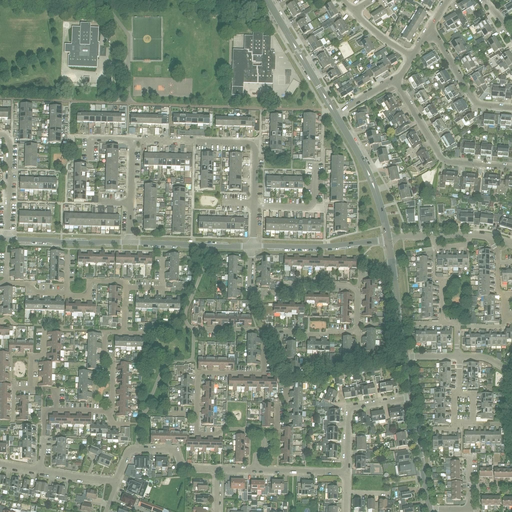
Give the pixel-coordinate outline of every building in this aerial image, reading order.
[(291,0),(288,2),(289,5),(287,6),(290,12),(299,7),(297,8),(295,5),(299,3),(297,0),(296,0),(295,0),(291,0)] [(392,7),(390,3),(393,1),(392,0),(384,0),(387,5),(388,7),(386,9),(390,14),(391,16),(393,14),(390,8),(392,7)] [(433,3),(427,0),(425,0),(423,5),(430,9),(433,3)] [(469,0),(467,0),(463,2),(470,13),(473,12),(470,8),(473,7),(474,7),(477,4),(473,1),(471,2),(469,0)] [(328,13),(335,9),(331,3),(329,4),(327,2),(322,5),(323,8),(324,7),(328,13)] [(462,13),(460,15),(465,24),(468,22),(462,13),(466,11),(468,15),(470,13),(463,2),(458,6),(462,13)] [(296,17),(298,19),(305,15),(303,12),(302,12),(299,7),(290,12),(294,18),(296,17)] [(386,9),(384,10),(382,8),(380,10),(379,8),(376,10),(375,10),(381,18),(386,15),(388,17),(391,16),(390,14),(386,9)] [(326,14),(329,20),(327,21),(329,23),(330,23),(337,19),(336,16),(338,15),(335,9),(328,13),(326,14)] [(372,13),(373,14),(371,15),(375,22),(381,18),(375,10),(376,11),(372,13)] [(416,16),(423,20),(426,14),(419,10),(416,16)] [(452,15),(450,17),(457,28),(458,27),(456,23),(460,21),(461,23),(463,26),(465,24),(460,15),(457,16),(454,12),(451,14),(452,15)] [(297,23),(300,29),(307,25),(305,22),(306,21),(305,19),(306,18),(305,15),(298,19),(299,22),(297,23)] [(419,26),(423,20),(416,16),(412,21),(419,26)] [(450,17),(444,20),(446,23),(443,25),(447,31),(451,29),(452,30),(453,30),(454,30),(457,28),(450,17)] [(344,22),(343,22),(341,20),(339,21),(337,19),(330,23),(332,26),(332,25),(335,31),(338,30),(346,25),(344,22)] [(478,26),(480,29),(476,31),(477,34),(482,31),(489,27),(486,21),(483,23),(481,20),(475,24),(473,26),(474,28),(478,26)] [(409,27),(416,31),(419,26),(412,21),(409,27)] [(81,24),(81,27),(72,27),(71,45),(65,45),(64,53),(70,53),(70,55),(68,55),(68,67),(97,68),(98,57),(99,57),(99,45),(98,45),(98,43),(99,28),(90,28),(90,24),(81,24)] [(307,25),(300,29),(304,35),(306,33),(308,36),(313,33),(311,30),(310,31),(307,25)] [(348,32),(347,29),(348,28),(346,25),(347,25),(346,25),(338,30),(339,32),(337,33),(339,37),(338,38),(339,40),(347,36),(346,33),(348,32)] [(413,37),(416,31),(409,27),(405,32),(413,37)] [(485,41),(491,37),(490,34),(493,32),(489,27),(482,31),(485,37),(483,38),(485,41)] [(309,47),(317,42),(314,36),(320,33),(318,30),(313,33),(308,36),(309,39),(307,40),(310,46),(309,47)] [(413,37),(405,32),(402,38),(400,37),(399,39),(404,43),(406,40),(409,42),(413,37)] [(253,36),(244,36),(244,50),(233,50),(233,60),(231,96),(243,96),(243,83),(273,84),(273,75),(272,75),(272,73),(272,71),(275,71),(276,56),(275,56),(273,56),(273,51),(271,51),(271,37),(268,37),(263,37),(263,33),(253,33),(253,35),(253,36)] [(462,38),(460,36),(453,40),(455,42),(452,44),(452,45),(453,47),(454,47),(455,50),(463,45),(459,40),(462,38)] [(491,37),(485,41),(486,43),(488,42),(491,48),(499,43),(496,38),(493,39),(491,37)] [(357,42),(359,45),(361,46),(362,45),(364,49),(371,45),(368,39),(365,40),(364,38),(357,42)] [(316,50),(318,53),(325,49),(323,47),(324,47),(320,40),(317,42),(309,47),(311,50),(313,50),(314,52),(316,50)] [(346,42),(339,45),(342,52),(349,50),(346,42)] [(491,48),(494,52),(492,53),(493,54),(488,57),(490,60),(494,57),(498,55),(501,53),(499,51),(502,49),(499,43),(491,48)] [(365,59),(368,57),(368,58),(374,55),(372,52),(375,51),(373,48),(375,47),(373,44),(371,45),(364,49),(368,54),(363,57),(365,59)] [(463,45),(455,50),(458,55),(461,54),(463,56),(470,52),(472,51),(471,49),(469,51),(468,50),(466,51),(464,48),(468,46),(466,44),(463,45)] [(325,49),(318,53),(320,56),(317,57),(319,60),(318,60),(320,64),(330,57),(325,49)] [(472,51),(470,52),(463,56),(465,59),(462,61),(465,66),(473,62),(476,60),(475,58),(473,59),(471,55),(471,54),(473,52),(472,51)] [(501,53),(498,55),(500,57),(502,56),(503,59),(498,62),(499,63),(497,65),(498,66),(500,65),(501,64),(511,57),(511,55),(509,52),(506,53),(505,51),(501,53)] [(428,55),(433,64),(438,61),(437,61),(440,59),(438,56),(436,58),(432,53),(428,55)] [(336,63),(341,60),(337,54),(333,57),(336,63)] [(391,66),(391,65),(397,62),(393,55),(390,57),(389,56),(386,57),(385,56),(383,58),(384,59),(387,65),(389,63),(391,66)] [(426,63),(424,65),(425,68),(428,66),(428,67),(433,64),(428,55),(423,58),(426,63)] [(328,70),(334,67),(336,66),(334,63),(330,57),(320,64),(322,67),(323,67),(324,69),(327,68),(328,70)] [(511,57),(501,64),(503,66),(507,64),(510,70),(511,68),(511,57)] [(378,62),(380,66),(377,68),(382,76),(385,74),(385,72),(387,71),(384,66),(387,65),(384,59),(378,62)] [(476,67),(473,62),(465,66),(468,72),(471,70),(473,73),(480,69),(478,66),(476,67)] [(331,80),(337,76),(338,77),(342,75),(338,68),(335,70),(334,67),(328,70),(330,73),(327,74),(331,80)] [(382,76),(377,68),(371,71),(370,68),(367,70),(371,77),(374,76),(375,78),(381,75),(382,76)] [(444,68),(437,72),(439,75),(437,76),(439,81),(448,76),(445,71),(446,70),(444,68)] [(474,75),(471,77),(472,78),(475,83),(484,77),(483,74),(482,74),(483,71),(481,68),(480,69),(473,73),(474,75)] [(363,77),(360,78),(364,85),(370,81),(369,79),(371,77),(367,70),(364,72),(365,73),(361,75),(363,77)] [(414,77),(410,80),(409,80),(412,85),(420,80),(417,75),(419,74),(418,71),(412,75),(414,77)] [(451,80),(448,76),(439,81),(442,85),(438,88),(440,90),(448,85),(446,83),(451,80)] [(484,77),(475,83),(478,88),(481,87),(483,89),(487,87),(490,85),(488,83),(486,84),(484,80),(486,79),(487,78),(486,76),(484,77)] [(364,85),(360,78),(357,80),(356,79),(351,82),(354,87),(357,86),(358,88),(364,85)] [(336,84),(340,90),(337,92),(341,98),(347,95),(343,88),(338,79),(332,82),(334,85),(336,84)] [(420,80),(412,85),(414,90),(419,86),(421,89),(424,87),(422,85),(425,83),(422,79),(420,80)] [(343,88),(347,95),(353,91),(352,89),(354,87),(351,82),(350,80),(346,82),(348,86),(343,88)] [(500,89),(499,98),(505,98),(506,93),(509,93),(510,86),(510,84),(508,84),(507,85),(506,87),(505,88),(500,88),(500,89)] [(448,85),(440,90),(440,91),(441,90),(443,92),(445,97),(448,95),(457,90),(454,86),(454,85),(449,88),(448,85)] [(499,98),(500,89),(493,88),(493,86),(490,86),(490,94),(493,94),(492,97),(499,98)] [(426,90),(424,87),(421,89),(423,92),(416,96),(418,100),(427,95),(424,91),(426,90)] [(459,95),(457,90),(448,95),(445,97),(449,102),(451,100),(452,102),(453,101),(456,100),(455,97),(459,95)] [(386,98),(384,96),(376,101),(379,105),(384,102),(387,106),(395,101),(392,95),(386,98)] [(430,100),(427,95),(418,100),(421,105),(426,102),(428,105),(431,103),(429,100),(430,100)] [(457,109),(465,104),(462,100),(458,102),(456,100),(453,101),(452,102),(450,103),(452,106),(454,105),(457,109)] [(395,101),(387,106),(389,110),(383,113),(386,118),(395,113),(393,110),(399,107),(395,101)] [(424,110),(427,115),(436,110),(433,105),(432,105),(431,103),(428,105),(429,107),(424,110)] [(468,109),(465,104),(457,109),(455,110),(458,114),(457,115),(455,116),(457,119),(460,117),(463,116),(461,113),(468,109)] [(11,108),(8,108),(8,110),(2,109),(2,118),(8,119),(8,115),(11,115),(11,108)] [(356,115),(357,121),(366,119),(365,113),(367,112),(366,108),(358,110),(359,114),(356,115)] [(438,114),(436,110),(427,115),(430,120),(435,116),(437,119),(444,115),(443,113),(440,115),(439,114),(438,114)] [(395,113),(386,118),(389,123),(395,120),(397,124),(406,118),(402,112),(396,116),(395,113)] [(464,118),(463,116),(460,117),(462,120),(461,120),(464,125),(465,126),(466,126),(467,126),(470,124),(469,122),(475,118),(472,114),(464,118)] [(504,116),(501,116),(501,122),(498,122),(498,125),(497,127),(506,127),(506,126),(507,114),(504,114),(504,116)] [(209,116),(204,116),(203,125),(209,125),(210,122),(212,122),(213,115),(210,115),(209,116)] [(438,122),(433,125),(436,129),(444,124),(441,120),(444,118),(443,117),(445,116),(444,115),(437,119),(438,122)] [(484,125),(489,126),(490,116),(485,115),(484,120),(481,120),(481,116),(480,116),(479,121),(477,123),(476,125),(481,125),(480,127),(484,127),(484,125)] [(495,116),(490,116),(489,126),(494,126),(494,124),(498,125),(498,122),(495,121),(495,116)] [(255,123),(255,119),(252,119),(246,118),(246,127),(252,127),(252,123),(255,123)] [(404,128),(406,127),(409,124),(406,118),(397,124),(399,128),(394,131),(397,136),(405,131),(404,128)] [(367,126),(366,119),(357,121),(358,124),(356,124),(357,128),(366,126),(367,129),(375,128),(374,124),(367,126)] [(444,124),(436,129),(438,134),(443,131),(445,134),(450,131),(448,128),(447,129),(444,124)] [(375,128),(367,129),(368,133),(367,133),(368,139),(379,137),(381,136),(380,134),(376,134),(375,128)] [(451,134),(450,131),(445,134),(447,136),(442,139),(444,144),(453,139),(450,134),(451,134)] [(410,143),(418,138),(415,132),(409,135),(407,132),(399,137),(402,142),(407,139),(410,143)] [(377,144),(378,148),(385,146),(384,142),(378,144),(377,140),(379,140),(380,138),(379,137),(368,139),(370,146),(377,144)] [(418,138),(410,143),(412,147),(407,150),(408,152),(406,153),(407,156),(409,155),(418,150),(416,147),(422,144),(418,138)] [(455,143),(453,139),(444,144),(447,148),(452,145),(454,148),(457,146),(455,144),(455,143)] [(465,147),(464,153),(470,154),(471,144),(471,141),(463,140),(462,140),(462,147),(465,147)] [(476,145),(471,144),(470,154),(475,155),(476,148),(479,149),(479,145),(476,145)] [(486,156),(487,146),(482,145),(482,146),(479,145),(479,149),(482,149),(481,155),(486,156)] [(282,147),(270,146),(270,151),(271,151),(271,155),(284,155),(284,151),(282,151),(282,147)] [(377,151),(379,158),(387,155),(385,146),(378,148),(378,151),(377,151)] [(487,146),(486,156),(492,156),(492,150),(495,150),(496,147),(492,147),(492,146),(487,146)] [(499,147),(496,147),(495,150),(498,151),(498,157),(503,157),(504,147),(499,147)] [(418,150),(409,155),(412,160),(417,157),(420,161),(429,156),(425,149),(419,153),(418,150)] [(387,155),(379,158),(380,164),(388,162),(388,166),(402,162),(399,158),(389,161),(387,155)] [(426,165),(429,163),(432,161),(429,156),(420,161),(422,165),(417,168),(420,172),(428,168),(426,165)] [(388,169),(390,176),(398,174),(396,164),(402,163),(402,162),(388,166),(389,169),(388,169)] [(450,183),(451,173),(444,172),(444,179),(441,178),(440,188),(445,189),(446,182),(450,183)] [(458,173),(451,173),(450,183),(455,183),(454,189),(460,190),(461,180),(458,180),(458,173)] [(398,180),(399,184),(407,182),(406,178),(400,180),(398,174),(390,176),(391,182),(398,180)] [(461,180),(460,190),(465,190),(466,184),(471,185),(471,174),(465,174),(464,181),(461,180)] [(479,175),(471,174),(471,185),(475,185),(475,191),(480,192),(481,182),(478,182),(479,175)] [(486,182),(483,181),(482,191),(488,191),(488,185),(492,186),(493,176),(487,175),(486,182)] [(502,195),(503,183),(500,183),(501,176),(493,176),(492,186),(497,186),(496,193),(499,194),(499,195),(502,195)] [(506,183),(503,183),(502,195),(505,196),(505,193),(508,193),(508,187),(511,187),(511,177),(507,177),(506,183)] [(399,187),(400,193),(411,191),(411,189),(408,189),(407,182),(399,184),(400,187),(399,187)] [(403,200),(403,203),(411,201),(410,198),(413,198),(411,191),(400,193),(402,200),(403,200)] [(425,218),(425,220),(425,222),(434,221),(434,208),(421,209),(421,218),(425,218)] [(408,223),(415,222),(415,210),(406,210),(407,215),(408,215),(408,223)] [(467,224),(467,215),(461,214),(461,212),(461,210),(457,210),(457,212),(457,215),(457,220),(461,220),(461,223),(467,224)] [(477,220),(478,213),(474,212),(474,215),(470,215),(470,211),(467,211),(467,215),(467,224),(474,224),(474,220),(477,220)] [(481,221),(480,224),(487,225),(488,212),(486,212),(486,213),(482,212),(482,213),(478,213),(477,220),(481,221)] [(497,223),(499,215),(495,214),(494,217),(491,216),(491,212),(488,212),(487,225),(493,225),(494,222),(497,223)] [(506,228),(510,217),(507,216),(506,219),(503,218),(503,216),(499,215),(497,223),(501,224),(500,227),(506,228)] [(490,256),(494,256),(494,254),(490,254),(490,250),(486,250),(486,247),(479,247),(479,250),(478,250),(478,256),(490,255),(490,256)] [(418,254),(418,257),(416,257),(416,263),(428,263),(432,263),(432,261),(428,261),(428,257),(427,257),(426,253),(418,254)] [(183,282),(178,282),(175,282),(175,285),(167,284),(167,288),(171,288),(171,293),(176,293),(176,292),(184,292),(184,288),(183,288),(183,282)] [(201,316),(204,316),(204,315),(204,308),(198,308),(198,307),(194,306),(194,315),(193,315),(193,322),(197,322),(197,324),(201,324),(201,316)] [(274,317),(274,314),(274,307),(268,307),(268,306),(264,306),(264,314),(263,314),(263,321),(267,321),(267,323),(271,323),(272,317),(274,317)] [(109,328),(116,328),(116,323),(118,323),(118,319),(112,319),(112,317),(109,317),(102,316),(102,323),(101,323),(101,326),(109,327),(109,328)] [(416,334),(412,334),(413,341),(416,341),(416,344),(421,344),(421,332),(422,332),(422,328),(420,328),(420,332),(416,332),(416,334)] [(471,335),(471,331),(469,331),(469,335),(466,335),(466,338),(462,338),(462,345),(466,345),(466,347),(471,347),(471,335)] [(189,365),(184,365),(184,366),(176,366),(176,370),(177,370),(177,376),(178,376),(185,376),(185,374),(193,374),(193,370),(188,370),(189,365)] [(386,392),(385,383),(381,384),(380,378),(375,379),(376,385),(379,385),(380,393),(386,392)] [(385,383),(386,392),(393,391),(392,388),(397,387),(396,379),(391,380),(391,382),(385,383)] [(369,395),(367,386),(364,387),(363,384),(359,384),(360,388),(361,387),(362,396),(369,395)] [(329,390),(327,395),(335,399),(338,393),(335,392),(336,390),(331,387),(330,390),(329,390)] [(333,404),(335,399),(327,395),(325,401),(322,400),(321,403),(319,403),(319,402),(316,402),(316,407),(325,407),(329,407),(329,404),(329,403),(333,404)] [(331,408),(329,407),(325,407),(325,412),(329,413),(329,416),(339,417),(340,411),(331,410),(331,408)] [(395,409),(396,418),(403,417),(403,422),(407,422),(405,414),(402,414),(401,408),(395,409)] [(376,424),(375,422),(379,421),(377,412),(371,413),(372,422),(369,423),(370,427),(370,426),(372,436),(375,435),(374,424),(376,424)] [(51,425),(55,425),(56,413),(53,413),(53,416),(49,416),(49,422),(47,422),(46,430),(46,434),(46,437),(50,437),(50,434),(50,430),(51,430),(51,425)] [(370,427),(369,423),(369,422),(366,422),(365,414),(358,415),(359,425),(364,424),(365,427),(370,427)] [(339,417),(329,416),(327,416),(327,420),(325,420),(325,425),(329,426),(331,426),(331,422),(339,423),(339,417)] [(329,426),(325,425),(323,425),(323,430),(328,431),(328,434),(337,435),(337,428),(329,428),(329,426)] [(121,435),(119,435),(119,441),(118,441),(118,444),(125,444),(125,446),(127,446),(127,442),(130,443),(131,439),(130,439),(130,428),(121,428),(121,435)] [(496,433),(496,444),(501,444),(501,445),(505,445),(505,440),(504,440),(504,436),(502,436),(502,428),(499,428),(499,433),(496,433)] [(337,441),(337,435),(328,434),(328,439),(323,438),(322,443),(323,443),(328,443),(329,443),(329,441),(337,441)] [(357,445),(366,445),(366,439),(369,439),(370,436),(361,436),(361,438),(357,438),(357,445)] [(396,448),(398,448),(407,446),(406,440),(397,441),(395,441),(395,442),(396,441),(396,448)] [(322,452),(327,452),(337,453),(337,446),(328,446),(328,443),(323,443),(323,447),(322,452)] [(89,452),(96,455),(97,455),(95,461),(98,462),(98,463),(108,467),(112,458),(102,453),(103,451),(99,449),(91,446),(89,452)] [(399,462),(408,461),(409,460),(408,454),(407,454),(407,451),(395,452),(396,456),(398,456),(399,462)] [(336,459),(337,453),(327,452),(327,458),(321,458),(321,461),(329,462),(329,459),(336,459)] [(356,463),(365,464),(365,460),(368,460),(371,460),(371,454),(368,454),(364,454),(364,457),(357,457),(356,463)] [(132,474),(132,477),(133,477),(137,477),(137,472),(137,469),(142,469),(142,458),(135,458),(135,467),(132,467),(132,474)] [(142,458),(142,469),(147,469),(147,472),(147,476),(148,476),(148,478),(152,478),(152,476),(152,471),(152,468),(152,464),(152,461),(151,461),(149,462),(149,459),(142,458)] [(446,468),(462,468),(462,465),(460,465),(460,462),(452,462),(452,459),(446,459),(446,464),(451,464),(451,468),(446,468)] [(408,461),(399,462),(396,462),(397,466),(398,466),(399,476),(406,475),(406,471),(410,470),(409,464),(408,461)] [(365,467),(365,464),(356,463),(356,470),(363,470),(363,474),(371,474),(371,468),(368,468),(368,467),(365,467)] [(2,491),(8,492),(8,486),(6,485),(7,478),(4,477),(3,476),(1,476),(0,482),(0,485),(2,486),(2,490),(2,491)] [(20,488),(17,487),(19,480),(16,479),(15,478),(13,478),(11,491),(13,491),(14,493),(19,494),(20,488)] [(31,496),(32,490),(29,489),(31,481),(25,480),(23,489),(21,489),(21,493),(28,495),(31,496)] [(201,480),(193,480),(193,486),(196,486),(196,487),(198,487),(198,491),(207,491),(207,484),(201,484),(201,480)] [(233,493),(233,489),(237,489),(238,480),(231,480),(231,486),(224,486),(224,492),(233,493)] [(244,480),(238,480),(237,489),(242,490),(242,493),(247,493),(248,487),(244,486),(244,480)] [(257,496),(258,482),(255,482),(255,481),(252,480),(252,482),(251,482),(251,486),(248,486),(248,487),(247,493),(248,493),(247,496),(257,496)] [(133,494),(138,496),(140,492),(141,490),(142,487),(144,488),(146,483),(141,481),(140,484),(136,482),(135,484),(134,483),(132,482),(132,483),(130,483),(129,486),(127,492),(128,492),(127,493),(133,495),(133,494)] [(260,482),(258,482),(257,496),(258,491),(261,491),(261,495),(267,496),(268,486),(264,486),(264,482),(263,482),(263,481),(260,481),(260,482)] [(274,490),(278,490),(278,481),(272,481),(272,488),(269,488),(269,494),(274,494),(274,490)] [(284,481),(278,481),(278,490),(281,490),(281,494),(287,494),(288,488),(283,488),(284,481)] [(302,488),(298,488),(298,494),(307,495),(308,490),(308,482),(302,482),(302,488)] [(314,482),(308,482),(308,490),(311,490),(310,495),(317,495),(317,489),(313,489),(314,482)] [(35,490),(32,490),(31,496),(31,499),(34,499),(35,494),(40,495),(41,493),(43,483),(41,483),(39,484),(37,483),(35,490)] [(46,498),(49,499),(50,493),(47,492),(48,485),(45,485),(44,483),(43,483),(41,493),(47,494),(46,498)] [(328,489),(328,493),(337,494),(338,487),(332,487),(332,484),(325,483),(325,489),(328,489)] [(53,493),(50,493),(49,499),(55,500),(55,498),(58,499),(59,496),(60,486),(58,486),(57,487),(54,486),(53,493)] [(60,486),(59,496),(64,497),(63,501),(67,502),(68,496),(65,495),(66,488),(63,488),(62,486),(60,486)] [(403,487),(398,488),(400,500),(411,498),(411,497),(411,495),(410,494),(410,492),(404,493),(403,487)] [(76,499),(84,500),(87,501),(88,498),(96,499),(97,490),(96,492),(87,491),(87,495),(82,495),(82,497),(77,496),(76,499)] [(337,494),(328,493),(328,500),(325,500),(325,503),(331,504),(331,500),(337,500),(337,494)] [(200,494),(194,494),(194,499),(197,500),(197,503),(207,504),(207,497),(200,497),(200,494)] [(461,494),(447,494),(452,494),(452,498),(447,498),(447,503),(453,503),(453,500),(461,500),(461,497),(463,497),(463,494),(461,494)] [(166,511),(167,511),(141,500),(140,501),(136,500),(136,499),(124,495),(121,502),(128,504),(127,507),(132,509),(133,506),(135,503),(139,505),(138,506),(151,511),(152,510),(155,511),(166,511)] [(84,504),(84,500),(76,499),(75,503),(78,503),(78,505),(82,506),(81,511),(89,511),(90,511),(91,505),(84,504)] [(358,511),(364,511),(365,503),(361,502),(361,500),(354,500),(354,501),(352,501),(352,505),(354,505),(354,509),(359,509),(358,511)] [(371,511),(377,511),(378,507),(374,507),(375,500),(368,500),(368,510),(371,510),(371,511),(372,511),(371,511)] [(390,511),(391,506),(386,506),(387,500),(380,500),(379,510),(379,511),(390,511)]
